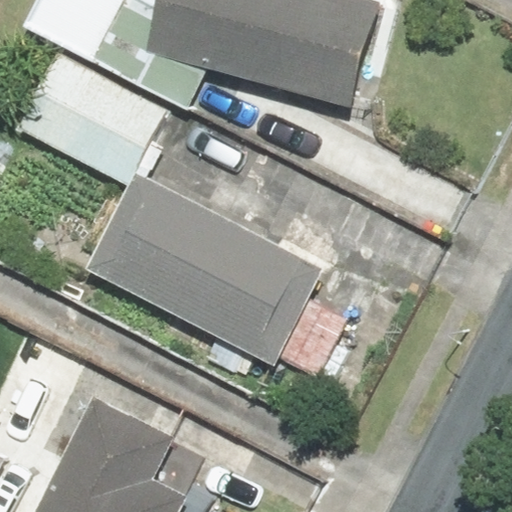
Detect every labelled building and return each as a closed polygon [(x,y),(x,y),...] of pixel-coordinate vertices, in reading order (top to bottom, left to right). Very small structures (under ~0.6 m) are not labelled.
[(387,9),(353,0),(170,0),(154,62),(358,116),(387,9)] [(173,115),(63,57),(22,135),(132,193),(173,115)] [(333,280),(143,181),(94,275),(283,375),(333,280)] [(178,447),(97,407),(44,511),(187,511),(192,503),(158,486),(178,447)] [(0,485),(12,461),(0,454),(0,485)]
